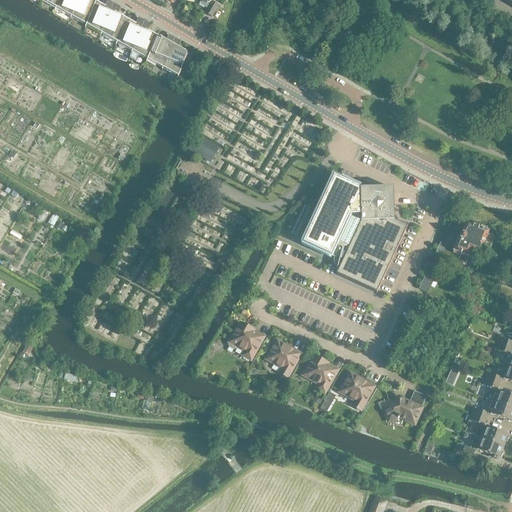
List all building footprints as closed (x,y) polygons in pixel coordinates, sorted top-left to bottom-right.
[(71,16),(76,0),(58,0),(55,7),(71,16)] [(86,25),(95,1),(93,0),(76,0),(71,16),(86,25)] [(199,0),(201,1),(199,4),(207,8),(205,12),(211,16),(218,5),(211,1),(209,6),(206,4),(208,0),(199,0)] [(511,0),(497,0),(511,9),(511,0)] [(95,1),(86,25),(102,34),(109,13),(103,11),(105,7),(95,1)] [(117,14),(116,16),(109,13),(102,34),(117,42),(126,19),(117,13),(117,14)] [(136,25),(136,24),(126,19),(117,42),(132,51),(140,31),(134,28),(136,25)] [(147,31),(146,33),(140,31),(132,51),(148,60),(157,36),(148,31),(147,31)] [(166,42),(167,41),(157,36),(148,60),(163,68),(171,48),(165,46),(166,42)] [(178,48),(178,49),(177,51),(171,48),(163,68),(179,77),(187,57),(187,56),(187,55),(187,54),(186,53),(186,52),(178,48)] [(189,147),(211,160),(218,148),(196,135),(189,147)] [(407,226),(398,222),(394,220),(393,187),(361,189),(334,176),(303,243),(342,261),(336,274),(376,293),(407,226)] [(156,207),(163,211),(172,195),(165,191),(156,207)] [(417,205),(410,221),(422,226),(428,211),(417,205)] [(458,237),(454,246),(452,249),(468,256),(469,256),(471,251),(480,255),(484,245),(488,247),(490,246),(494,237),(493,234),(487,232),(488,231),(487,231),(487,229),(486,227),(482,225),(479,226),(479,228),(465,222),(459,237),(458,237)] [(433,288),(434,287),(443,291),(445,286),(436,282),(441,269),(448,271),(450,271),(452,269),(456,260),(465,264),(468,256),(452,249),(454,246),(439,242),(419,289),(427,293),(430,287),(433,288)] [(504,270),(507,264),(495,259),(493,265),(504,270)] [(503,271),(492,267),(489,275),(500,279),(503,271)] [(501,286),(497,298),(502,300),(506,288),(501,286)] [(511,291),(511,289),(506,288),(502,300),(509,302),(511,291)] [(418,309),(409,305),(407,310),(415,314),(418,309)] [(240,324),(229,342),(228,345),(229,347),(233,350),(236,349),(238,347),(245,351),(243,355),(250,360),(263,337),(240,324)] [(497,344),(511,349),(511,347),(511,342),(499,338),(497,344)] [(211,339),(207,347),(213,351),(218,343),(211,339)] [(277,341),(266,359),(282,368),(280,373),(287,377),(300,354),(277,341)] [(505,359),(510,360),(511,361),(508,368),(511,369),(511,355),(509,355),(511,349),(497,344),(495,350),(507,354),(505,359)] [(314,357),(303,375),(319,384),(317,388),(324,393),(337,370),(314,357)] [(447,382),(454,384),(458,370),(451,368),(447,382)] [(511,369),(508,368),(506,375),(505,375),(503,379),(511,382),(511,369)] [(484,379),(499,384),(501,378),(487,373),(484,379)] [(356,401),(353,405),(361,409),(373,387),(350,374),(340,392),(356,401)] [(499,384),(484,379),(482,385),(491,388),(497,390),(499,384)] [(491,402),(511,409),(511,395),(499,391),(497,390),(491,388),(486,400),(491,402)] [(329,391),(320,408),(327,411),(335,395),(329,391)] [(409,403),(403,400),(402,399),(402,398),(401,397),(400,397),(399,397),(398,398),(397,398),(397,399),(397,400),(386,404),(386,406),(386,408),(386,409),(386,410),(386,411),(386,412),(387,413),(387,414),(388,415),(389,415),(389,416),(390,419),(396,417),(397,418),(400,417),(406,420),(407,422),(411,424),(413,423),(414,423),(426,396),(414,391),(409,403)] [(511,409),(491,402),(489,409),(492,410),(490,414),(511,423),(511,422),(511,409)] [(474,408),(471,414),(486,420),(488,414),(474,408)] [(471,414),(469,420),(484,426),(486,420),(471,414)] [(430,429),(433,423),(427,420),(424,427),(430,429)] [(482,438),(503,447),(505,441),(507,442),(509,437),(507,436),(507,435),(487,427),(484,433),(473,429),(471,434),(477,436),(476,437),(482,439),(482,438)] [(482,438),(482,439),(478,451),(490,455),(489,457),(498,460),(499,457),(501,458),(503,452),(501,451),(503,447),(482,438)] [(461,453),(472,458),(475,451),(464,446),(461,453)] [(384,509),(387,503),(374,498),(371,504),(384,509)]
